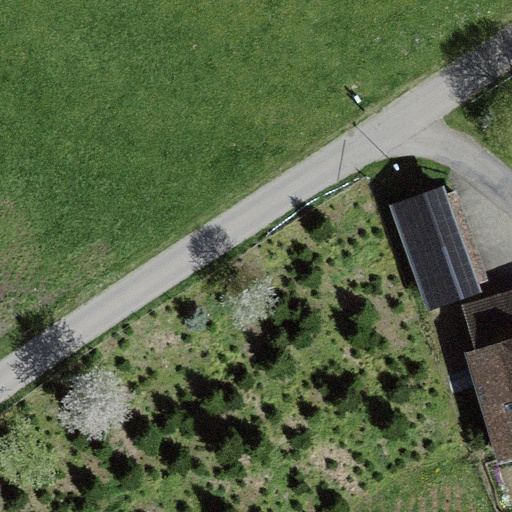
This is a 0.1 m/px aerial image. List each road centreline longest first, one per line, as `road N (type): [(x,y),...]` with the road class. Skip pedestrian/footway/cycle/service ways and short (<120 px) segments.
road 1 (residential): [(0,399),(390,137)]
road 2 (residential): [(390,137),(486,184),(511,207)]
road 3 (residential): [(390,137),(511,66)]
